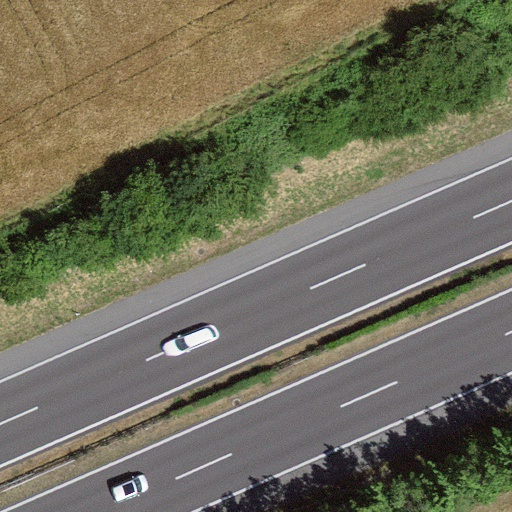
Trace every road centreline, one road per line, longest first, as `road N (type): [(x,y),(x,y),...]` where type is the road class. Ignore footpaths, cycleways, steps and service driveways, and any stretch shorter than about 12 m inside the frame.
road 1 (motorway): [(511,201),(0,425)]
road 2 (motorway): [(104,511),(511,334)]
